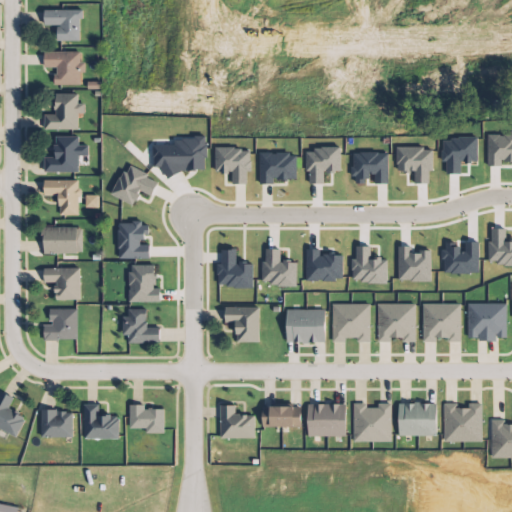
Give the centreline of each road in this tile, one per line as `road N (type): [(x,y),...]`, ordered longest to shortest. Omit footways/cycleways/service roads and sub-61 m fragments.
road 1 (residential): [(511,371),(50,372),(26,360),(14,337),(12,0)]
road 2 (residential): [(191,511),(194,206),(419,210),(511,197)]
